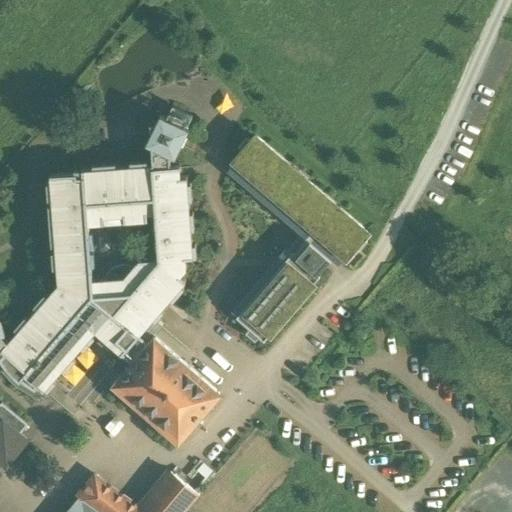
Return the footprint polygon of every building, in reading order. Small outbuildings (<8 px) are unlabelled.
[(160,115),(157,123),(150,123),(151,135),(146,143),(151,145),(152,164),(154,163),(154,166),(171,165),(170,155),(175,157),(189,129),(160,115)] [(368,233),(255,136),(251,141),(246,137),(238,147),(242,150),(231,164),(344,261),(355,247),(359,251),(367,241),(363,238),(368,233)] [(116,163),(92,165),(93,168),(74,169),(74,172),(50,174),(51,182),(47,182),(48,200),(52,199),(52,204),(49,204),(52,246),(55,246),(56,251),(52,251),(53,268),(57,268),(58,283),(8,341),(1,349),(4,352),(0,356),(0,359),(3,363),(11,373),(21,382),(34,391),(38,386),(43,390),(45,388),(47,391),(56,381),(53,379),(61,369),(64,371),(76,358),(73,356),(81,347),(83,349),(95,336),(92,334),(95,330),(102,336),(97,342),(107,351),(112,345),(132,362),(149,341),(139,333),(152,318),(155,321),(163,311),(161,309),(170,298),(173,300),(184,287),(181,285),(186,280),(180,275),(186,268),(185,257),(196,256),(196,243),(192,244),(191,229),(194,229),(193,211),(190,212),(189,200),(192,199),(191,182),(188,182),(187,176),(181,176),(180,165),(171,165),(154,166),(154,163),(152,164),(147,164),(147,161),(130,162),(130,165),(116,166),(116,163)] [(310,241),(296,257),(318,275),(332,260),(310,241)] [(296,257),(292,253),(236,317),(249,329),(245,333),(255,341),(258,337),(264,342),(320,277),(318,275),(296,257)] [(0,317),(0,356),(4,352),(1,349),(8,341),(1,335),(5,333),(0,317)] [(219,393),(154,336),(132,362),(113,385),(178,441),(194,422),(196,423),(198,424),(200,423),(202,422),(203,420),(204,418),(203,415),(201,414),(219,393)] [(0,461),(8,468),(29,442),(20,435),(28,425),(1,403),(0,404),(0,461)] [(139,509),(136,511),(184,511),(199,495),(171,471),(139,509)] [(136,511),(139,509),(95,478),(79,498),(98,511),(136,511)]
